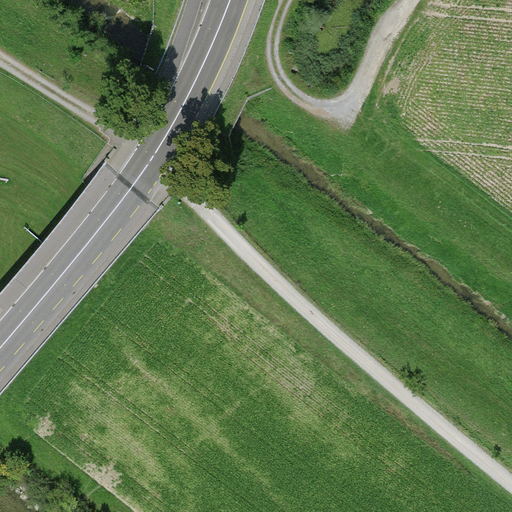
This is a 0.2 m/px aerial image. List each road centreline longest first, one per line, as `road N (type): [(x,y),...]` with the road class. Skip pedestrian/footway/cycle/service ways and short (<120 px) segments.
road 1 (track): [(132,141),(371,365),(511,481)]
road 2 (primary): [(232,0),(153,158),(0,348)]
road 3 (track): [(407,0),(358,87),(328,109),(287,88),(274,63),(288,0)]
road 4 (track): [(132,141),(0,53)]
